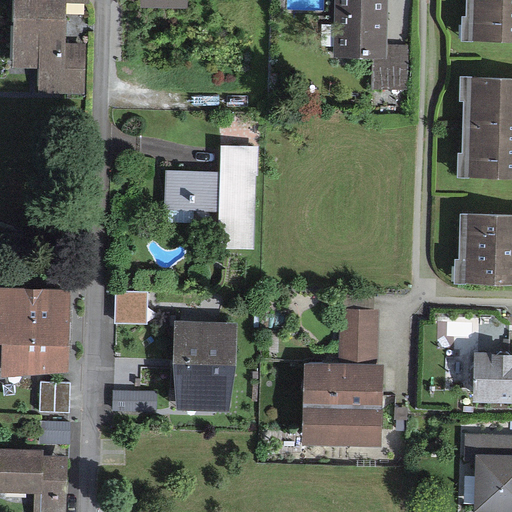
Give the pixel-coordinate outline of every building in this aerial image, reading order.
[(91,0),(7,0),(7,68),(51,68),(51,93),(92,94),(93,50),(77,49),(78,7),(92,7),(91,0)] [(394,0),(339,0),(341,59),(380,58),(381,90),(417,90),(416,50),(395,50),(394,0)] [(511,0),(477,0),(477,45),(511,45),(511,0)] [(511,82),(477,82),(476,176),(511,176),(511,82)] [(259,143),(221,142),(220,169),(166,168),(165,209),(220,210),(219,246),(254,246),(256,173),(258,173),(259,143)] [(511,217),(469,217),(469,284),(511,284),(511,217)] [(0,333),(9,333),(65,335),(67,290),(2,288),(0,333)] [(116,288),(115,322),(147,322),(148,289),(116,288)] [(351,370),(306,369),(305,433),(389,435),(392,315),(352,314),(351,370)] [(179,320),(177,355),(234,358),(236,323),(179,320)] [(64,366),(65,335),(9,333),(8,364),(64,366)] [(234,358),(177,355),(175,404),(232,407),(234,358)] [(511,358),(480,359),(480,404),(511,404),(511,358)] [(41,408),(70,409),(70,379),(42,379),(41,408)] [(115,386),(114,410),(158,411),(158,388),(115,386)] [(511,439),(471,440),(470,510),(511,510),(511,439)] [(39,511),(63,511),(66,456),(39,455),(39,450),(0,448),(0,484),(40,486),(39,511)]
